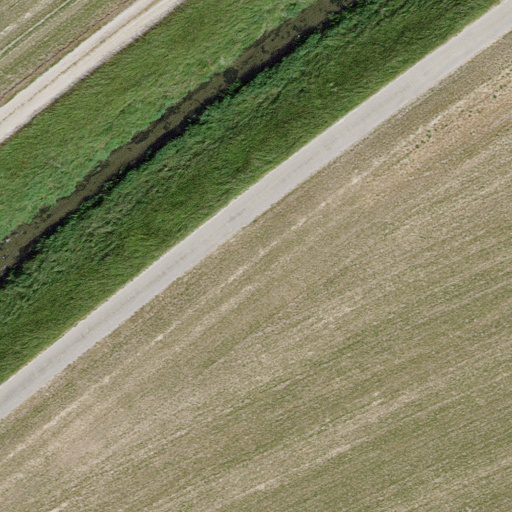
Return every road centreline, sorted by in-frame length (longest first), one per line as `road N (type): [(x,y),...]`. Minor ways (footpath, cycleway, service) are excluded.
road 1 (track): [(0,405),(265,193),(511,11)]
road 2 (track): [(0,122),(172,0)]
